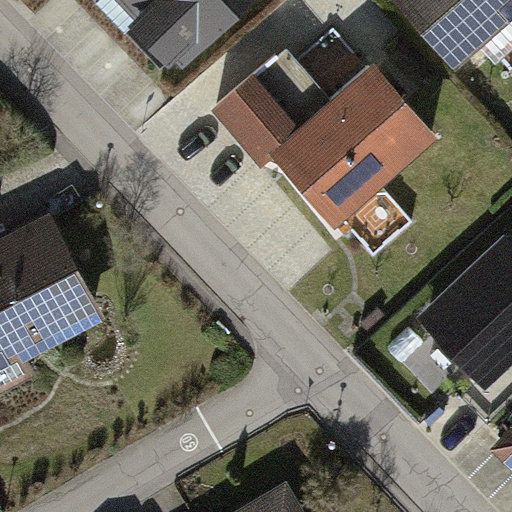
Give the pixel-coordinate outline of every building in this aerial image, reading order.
[(133,0),(184,52),(237,0),(133,0)] [(511,0),(424,0),(479,61),(511,32),(511,0)] [(275,67),(232,105),(281,161),(296,147),(361,222),(467,130),(402,55),(323,123),(275,67)] [(60,206),(0,239),(0,380),(121,313),(60,206)] [(489,390),(511,368),(511,233),(510,232),(420,318),(489,390)] [(317,511),(297,477),(239,511),(317,511)]
